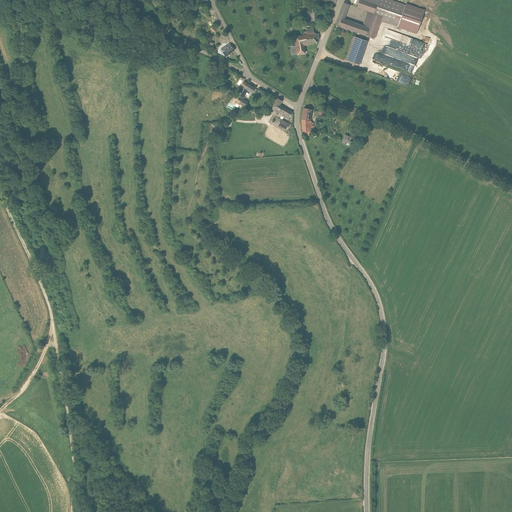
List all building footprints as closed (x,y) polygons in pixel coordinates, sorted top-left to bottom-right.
[(368,11),(379,15),(383,17),(381,21),(398,27),(416,33),(424,11),(405,5),(390,0),(359,0),(357,7),(368,11)] [(344,19),(346,15),(349,5),(344,3),(335,25),(346,29),(349,21),(344,19)] [(318,9),(310,9),(310,24),(318,24),(318,9)] [(375,25),(376,25),(379,15),(368,11),(363,26),(349,21),(346,29),(370,38),(375,25)] [(302,26),(310,26),(309,13),(301,13),(301,18),(302,26)] [(318,34),(314,34),(313,28),(306,29),(307,32),(303,32),(303,35),(295,37),(296,46),(291,47),(292,55),(297,54),(304,54),(303,44),(316,42),(316,39),(319,38),(318,34)] [(353,35),(346,60),(360,64),(368,39),(353,35)] [(234,50),(230,44),(221,50),(226,57),(229,55),(228,54),(234,50)] [(253,93),(255,89),(247,83),(244,89),(239,97),(242,99),(248,90),(253,93)] [(248,102),(242,99),(239,97),(236,102),(245,107),(248,102)] [(271,109),(284,116),(288,119),(292,113),(279,105),(281,101),(277,99),(271,109)] [(309,121),(311,110),(304,108),(302,120),(303,133),(304,136),(311,135),(311,130),(315,129),(314,126),(313,126),(313,123),(311,123),(311,121),(309,121)] [(289,125),(285,122),(280,119),(278,124),(286,129),(289,125)] [(347,127),(342,142),(350,146),(356,131),(347,127)]
